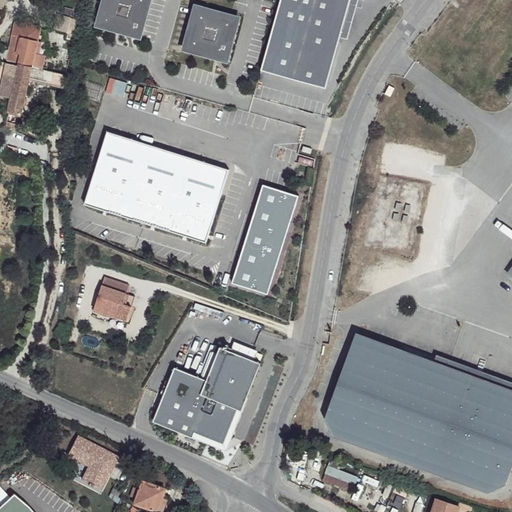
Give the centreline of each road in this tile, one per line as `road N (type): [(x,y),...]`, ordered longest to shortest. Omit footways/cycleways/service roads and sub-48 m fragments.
road 1 (unclassified): [(429,0),(383,62),(353,129),(316,314),(259,477)]
road 2 (tertiary): [(221,479),(0,376)]
